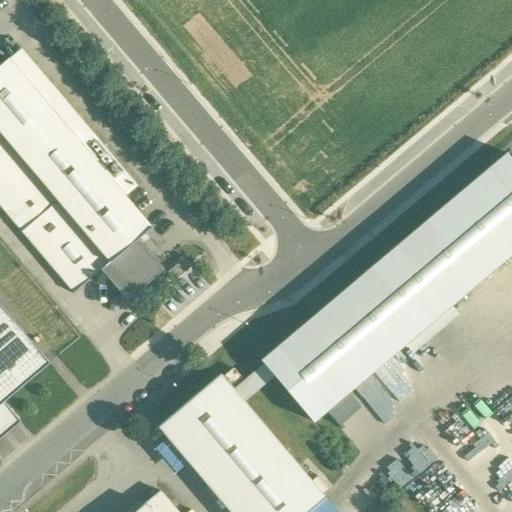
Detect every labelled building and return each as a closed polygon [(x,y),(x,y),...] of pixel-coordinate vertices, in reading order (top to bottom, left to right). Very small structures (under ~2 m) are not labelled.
[(59,93),(47,104),(8,58),(0,64),(0,205),(74,293),(101,270),(137,239),(151,227),(125,197),(137,186),(59,93)] [(511,160),(505,153),(260,360),(313,421),(511,252),(511,160)] [(137,239),(101,270),(120,292),(120,299),(135,299),(136,293),(163,269),(137,239)] [(0,304),(0,437),(20,421),(3,401),(49,363),(0,304)] [(306,511),(325,497),(220,374),(158,426),(230,511),(306,511)] [(177,511),(159,490),(133,511),(177,511)] [(337,511),(325,497),(306,511),(337,511)]
